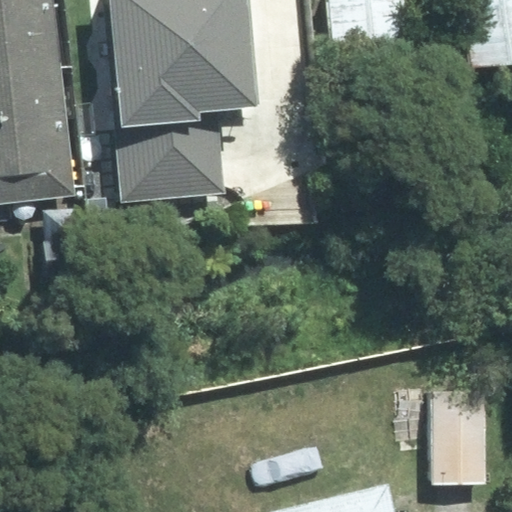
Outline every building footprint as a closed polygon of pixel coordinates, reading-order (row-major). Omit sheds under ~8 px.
[(0,0),(0,195),(64,190),(45,0),(0,0)] [(208,0),(218,96),(303,87),(293,0),(208,0)] [(320,0),(327,75),(408,69),(402,0),(320,0)] [(511,0),(442,0),(450,69),(511,63),(511,0)] [(425,482),(479,480),(478,401),(424,402),(425,482)] [(257,511),(392,511),(385,480),(257,510),(257,511)]
